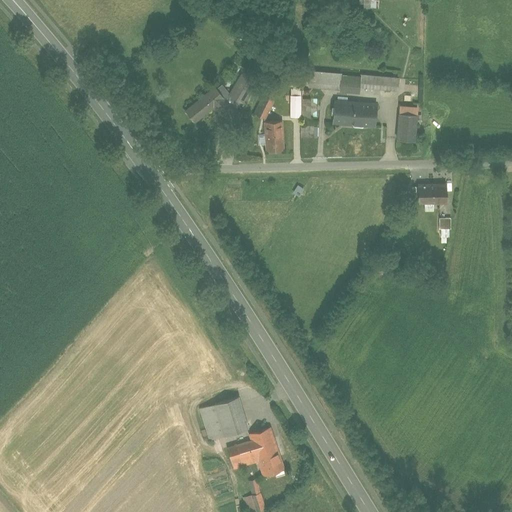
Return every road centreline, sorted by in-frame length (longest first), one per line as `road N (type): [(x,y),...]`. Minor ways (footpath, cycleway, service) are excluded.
road 1 (primary): [(149,172),(368,511)]
road 2 (residential): [(149,172),(511,163)]
road 3 (primary): [(14,0),(149,172)]
